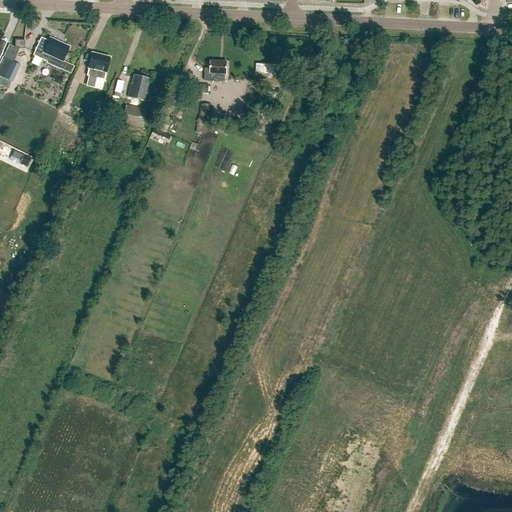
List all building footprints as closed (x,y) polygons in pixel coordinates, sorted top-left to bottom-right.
[(41,38),(33,55),(47,62),(46,63),(59,69),(69,48),(49,39),(48,41),(41,38)] [(23,49),(24,41),(15,40),(14,48),(23,49)] [(104,80),(109,58),(92,54),(88,68),(89,68),(87,76),(89,76),(86,86),(93,88),(96,78),(104,80)] [(0,61),(0,76),(12,83),(20,66),(2,57),(0,61)] [(226,73),(227,62),(211,62),(211,68),(205,68),(205,81),(225,82),(225,73),(226,73)] [(285,65),(256,63),(255,72),(284,73),(285,65)] [(146,88),(148,79),(134,76),(131,84),(130,84),(127,97),(144,102),(148,88),(146,88)] [(209,93),(209,85),(197,84),(197,92),(209,93)] [(201,116),(203,116),(211,116),(211,104),(201,104),(201,115),(201,116)] [(98,110),(83,105),(81,111),(96,116),(98,110)] [(142,128),(146,110),(125,105),(121,123),(142,128)] [(92,124),(94,118),(83,114),(80,120),(92,124)] [(24,155),(19,164),(27,168),(31,158),(24,155)]
